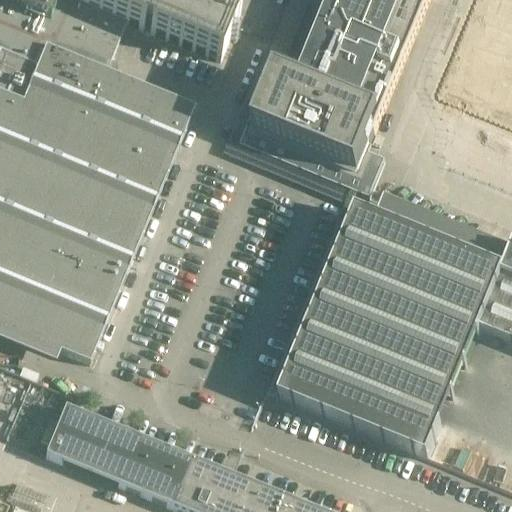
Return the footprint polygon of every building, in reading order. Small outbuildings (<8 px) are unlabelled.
[(0,0),(0,318),(63,344),(59,355),(89,367),(194,111),(106,75),(126,25),(142,32),(143,30),(150,33),(149,34),(221,64),(240,15),(202,0),(0,0)] [(333,0),(331,24),(301,98),(313,103),(311,109),(271,93),(254,135),(358,178),(430,0),(333,0)] [(511,0),(487,0),(442,108),(511,137),(511,0)] [(273,168),(291,175),(294,167),(276,160),(273,168)] [(428,463),(481,333),(511,345),(511,282),(503,278),(505,275),(356,214),(280,402),(428,463)] [(309,511),(65,412),(45,459),(173,511),(309,511)] [(42,511),(44,509),(24,500),(18,511),(42,511)]
